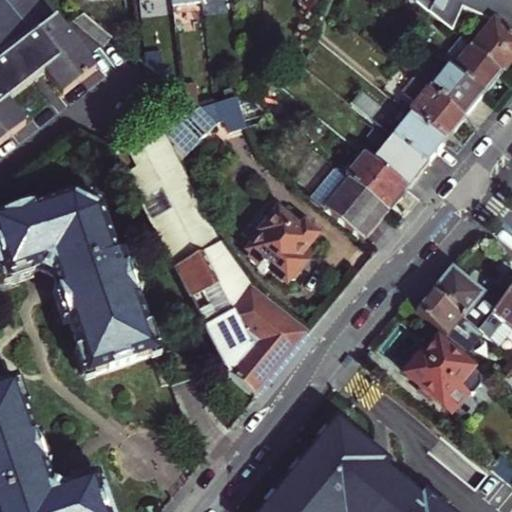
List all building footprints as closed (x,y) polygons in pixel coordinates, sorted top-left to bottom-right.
[(8,0),(0,13),(0,145),(30,123),(12,100),(50,70),(68,93),(101,67),(61,16),(48,26),(41,16),(45,13),(35,0),(8,0)] [(173,0),(176,23),(204,20),(204,17),(202,0),(173,0)] [(202,0),(204,17),(234,13),(232,0),(202,0)] [(435,0),(417,0),(415,7),(437,24),(446,13),(434,3),(435,0)] [(446,13),(437,24),(455,39),(467,10),(494,21),(492,23),(511,39),(511,0),(435,0),(434,3),(446,13)] [(511,62),(511,39),(492,23),(470,51),(501,76),(511,62)] [(501,76),(470,51),(457,41),(438,63),(482,99),(491,87),(501,76)] [(145,55),(146,66),(163,64),(162,53),(145,55)] [(280,53),(266,54),(268,78),(282,65),(280,53)] [(472,111),(482,99),(438,63),(419,87),(425,91),(463,123),(472,111)] [(406,114),(410,117),(445,145),(454,134),(463,123),(425,91),(419,87),(412,81),(400,96),(413,106),(406,114)] [(361,96),(352,107),(369,121),(378,110),(361,96)] [(369,121),(352,107),(344,117),(361,131),(369,121)] [(410,117),(392,139),(426,168),(435,156),(445,145),(410,117)] [(216,250),(163,143),(165,140),(162,134),(121,154),(178,267),(175,269),(204,326),(208,338),(226,375),(231,382),(252,403),(262,392),(270,382),(288,360),(307,338),(252,292),(222,248),(216,250)] [(372,163),(407,192),(416,180),(426,168),(392,139),(372,163)] [(364,156),(344,181),(386,216),(396,204),(407,192),(372,163),(364,156)] [(344,181),(329,169),(306,198),(363,246),(374,231),(386,216),(344,181)] [(36,222),(0,232),(0,276),(1,281),(6,280),(10,292),(41,283),(53,290),(83,391),(115,381),(150,371),(142,342),(137,343),(134,334),(144,331),(127,274),(117,276),(103,228),(76,215),(37,226),(36,222)] [(317,239),(307,231),(303,235),(281,218),(265,238),(267,239),(253,256),(256,258),(253,264),(268,276),(271,271),(289,286),(292,283),(296,284),(302,275),(302,270),(307,263),(312,257),(307,252),(317,239)] [(469,326),(489,302),(476,291),(443,265),(433,277),(424,289),(469,326)] [(487,277),(476,291),(489,302),(500,289),(487,277)] [(511,284),(507,280),(500,289),(489,302),(469,326),(474,330),(485,339),(490,333),(484,329),(493,318),(504,326),(507,323),(511,326),(511,284)] [(408,308),(451,344),(459,335),(465,340),(474,330),(469,326),(424,289),(416,298),(408,308)] [(490,343),(504,326),(493,318),(484,329),(490,333),(485,339),(490,343)] [(472,379),(470,372),(429,337),(416,353),(414,350),(410,355),(406,352),(400,358),(395,365),(399,368),(397,371),(441,407),(455,390),(464,388),(472,379)] [(501,369),(493,378),(499,383),(507,374),(501,369)] [(95,511),(93,505),(89,506),(85,494),(53,504),(41,497),(12,396),(0,399),(0,511),(95,511)] [(328,421),(253,511),(438,511),(434,509),(420,497),(417,501),(371,463),(374,459),(366,452),(328,421)]
